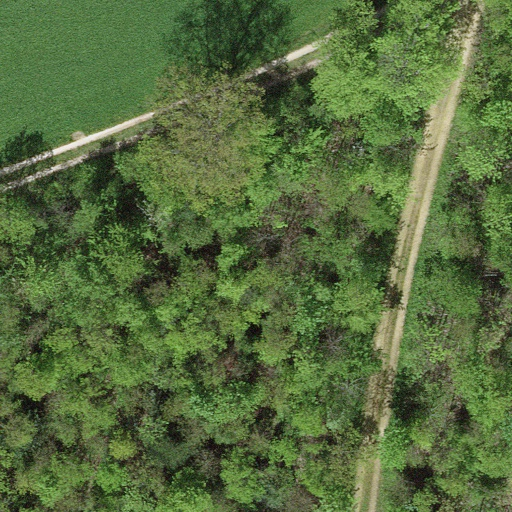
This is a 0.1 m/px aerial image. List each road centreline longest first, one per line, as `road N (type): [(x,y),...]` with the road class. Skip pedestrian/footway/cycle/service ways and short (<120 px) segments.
road 1 (track): [(484,0),(413,259),(389,371),(373,511)]
road 2 (track): [(439,0),(227,105),(0,195)]
